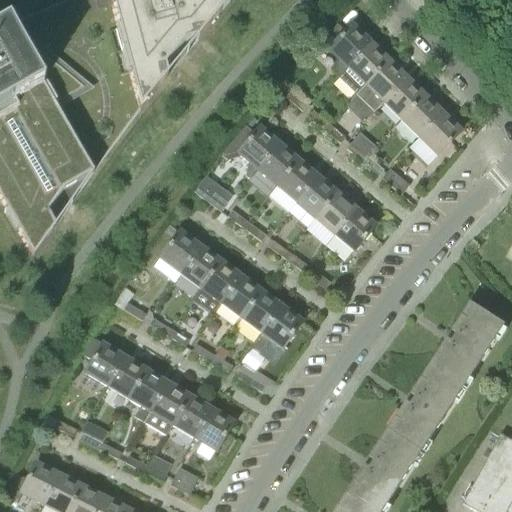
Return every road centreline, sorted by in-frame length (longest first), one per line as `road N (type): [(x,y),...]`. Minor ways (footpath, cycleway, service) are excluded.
road 1 (residential): [(511,169),(364,338),(250,511)]
road 2 (residential): [(511,124),(392,0)]
